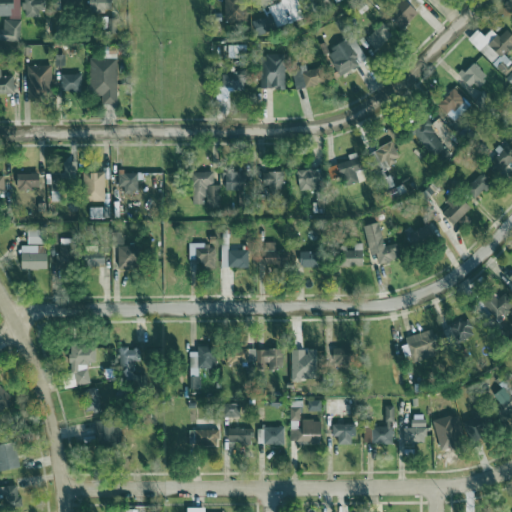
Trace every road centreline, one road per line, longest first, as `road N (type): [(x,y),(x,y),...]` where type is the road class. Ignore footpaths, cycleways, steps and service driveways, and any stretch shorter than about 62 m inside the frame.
road 1 (residential): [(0,336),(48,308),(408,298),(462,270),(511,219)]
road 2 (residential): [(0,133),(328,122),(401,84),(481,0)]
road 3 (residential): [(63,488),(437,485),(511,468)]
road 4 (residential): [(0,293),(37,375),(63,511)]
